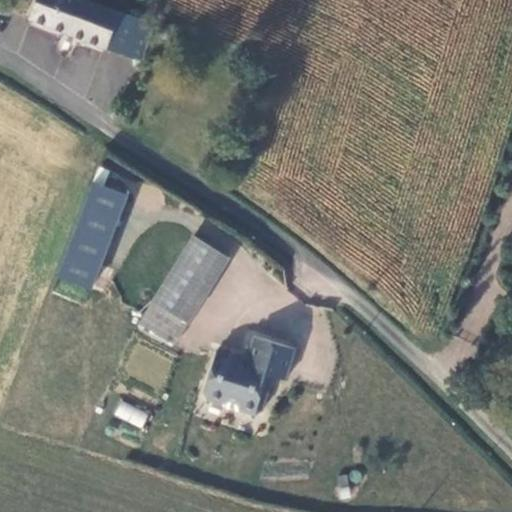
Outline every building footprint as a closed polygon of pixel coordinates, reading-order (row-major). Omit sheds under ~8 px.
[(37,0),(28,26),(118,57),(128,26),(117,22),(117,19),(64,0),(37,0)] [(148,33),(128,26),(118,57),(123,59),(137,64),(148,33)] [(95,182),(55,274),(87,288),(127,196),(95,182)] [(223,256),(188,235),(148,299),(179,318),(183,321),(223,256)] [(148,299),(135,321),(166,340),(179,318),(148,299)] [(216,342),(202,384),(206,392),(219,396),(227,392),(235,395),(239,403),(252,407),(260,403),(264,389),(258,388),(265,366),(283,372),(293,340),(252,328),(245,351),(216,342)] [(142,428),(149,412),(120,400),(113,415),(142,428)]
